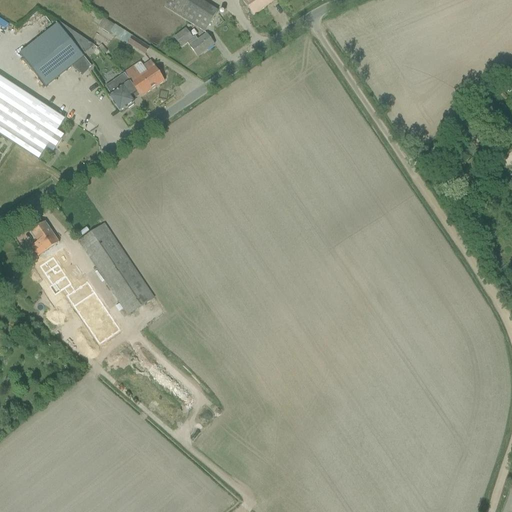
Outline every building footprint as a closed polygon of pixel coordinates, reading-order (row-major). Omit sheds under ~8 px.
[(168,0),(164,8),(191,25),(196,16),(209,24),(217,12),(197,0),(168,0)] [(243,0),(244,0),(242,2),(253,17),(276,0),(243,0)] [(196,16),(191,25),(204,33),(209,24),(196,16)] [(109,34),(110,33),(145,56),(150,48),(104,19),(99,28),(109,34)] [(57,25),(19,55),(46,88),(74,66),(81,75),(91,68),(73,44),(70,40),(57,25)] [(187,44),(197,58),(214,45),(206,35),(197,41),(195,37),(192,39),(185,30),(173,39),(180,48),(187,44)] [(140,98),(164,82),(150,62),(142,67),(139,63),(124,73),(125,74),(124,74),(133,86),(132,87),(135,92),(140,98)] [(113,82),(105,88),(111,96),(109,97),(119,112),(127,107),(128,109),(133,106),(132,104),(134,103),(129,96),(135,92),(132,87),(133,86),(124,74),(112,82),(113,82)] [(65,120),(0,77),(0,136),(38,161),(46,149),(53,153),(64,136),(57,132),(65,120)] [(475,158),(482,166),(488,161),(482,153),(475,158)] [(468,169),(474,175),(482,168),(477,162),(468,169)] [(92,293),(50,231),(44,223),(30,232),(37,243),(31,247),(36,255),(66,299),(60,302),(67,312),(52,322),(57,330),(78,316),(72,307),(92,293)] [(78,242),(84,251),(127,316),(153,299),(104,225),(78,242)] [(84,324),(102,349),(120,338),(103,311),(84,324)]
